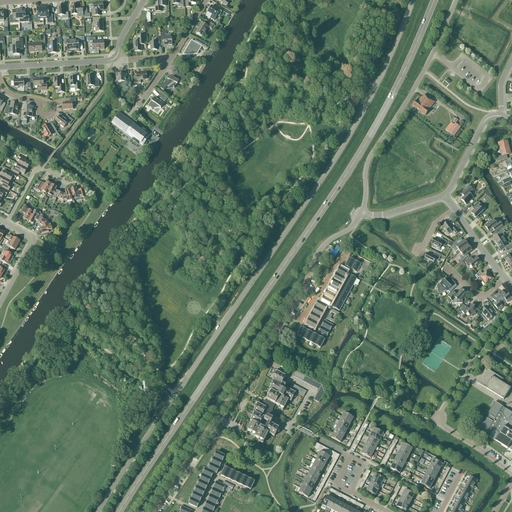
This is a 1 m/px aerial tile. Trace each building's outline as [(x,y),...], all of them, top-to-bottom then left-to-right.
[(156,12),(161,12),(161,7),(166,6),(165,0),(158,0),(158,2),(155,2),(156,12)] [(100,16),(99,10),(103,10),(103,4),(93,4),(93,10),(92,10),(92,16),(100,16)] [(78,9),(77,5),(71,6),(71,15),(77,15),(77,17),(83,17),(83,8),(82,8),(82,9),(78,9)] [(222,9),(216,5),(214,8),(211,6),(206,16),(214,21),(217,16),(219,17),(222,12),(220,12),(222,9)] [(65,13),(64,6),(57,6),(58,16),(62,16),(62,19),(68,19),(68,13),(65,13)] [(40,20),(43,19),(43,7),(37,8),(37,16),(34,16),(34,24),(40,23),(40,20)] [(43,7),(43,19),(47,19),(47,24),(53,24),(52,15),(49,15),(48,7),(43,7)] [(19,11),(19,20),(23,19),(23,23),(29,23),(29,16),(25,17),(25,10),(19,11)] [(15,20),(19,20),(19,11),(13,11),(13,17),(10,18),(10,24),(16,23),(15,20)] [(100,22),(100,19),(93,19),(93,23),(95,23),(96,32),(103,32),(103,22),(100,22)] [(211,29),(213,26),(208,22),(206,26),(201,23),(196,33),(200,35),(199,36),(200,36),(202,37),(208,27),(211,29)] [(166,35),(166,33),(160,33),(161,43),(164,43),(164,47),(172,47),(172,45),(173,45),(172,45),(171,34),(166,35)] [(134,52),(142,51),(141,45),(145,45),(144,36),(137,36),(137,41),(133,41),(134,52)] [(45,46),(45,37),(42,38),(42,37),(41,37),(42,43),(29,44),(29,53),(42,52),(41,46),(45,46)] [(73,40),(73,52),(79,52),(79,43),(82,43),(81,37),(76,37),(76,40),(73,40)] [(49,54),(57,53),(57,45),(60,45),(59,38),(54,39),(54,43),(49,43),(49,54)] [(73,52),(73,40),(69,40),(69,38),(63,38),(64,44),(67,44),(67,53),(73,52)] [(95,42),(95,38),(88,39),(88,42),(93,42),(93,50),(104,50),(104,49),(103,41),(104,41),(95,42)] [(157,50),(157,44),(160,44),(159,38),(156,38),(156,42),(150,42),(151,46),(148,46),(148,47),(148,49),(149,50),(151,50),(151,51),(149,51),(157,50)] [(16,40),(16,45),(8,45),(9,53),(13,53),(13,55),(20,55),(19,51),(23,50),(22,40),(16,40)] [(199,45),(191,41),(182,56),(195,55),(196,54),(198,53),(199,51),(201,48),(202,47),(207,50),(209,47),(201,42),(199,45)] [(134,84),(141,84),(140,80),(147,80),(147,73),(137,74),(137,77),(133,77),(134,84)] [(183,83),(186,78),(176,73),(173,78),(169,76),(168,78),(167,78),(163,85),(161,89),(162,91),(174,89),(175,88),(176,87),(176,86),(176,85),(176,84),(177,84),(179,81),(183,83)] [(126,77),(126,74),(115,75),(116,82),(115,82),(115,83),(122,82),(122,85),(130,85),(130,77),(126,77)] [(94,80),(93,76),(86,77),(87,86),(94,86),(94,88),(99,88),(98,80),(94,80)] [(76,84),(76,77),(69,78),(70,89),(75,89),(75,91),(80,90),(80,84),(76,84)] [(61,86),(60,78),(54,79),(54,88),(58,88),(58,93),(64,93),(64,86),(61,86)] [(14,81),(14,79),(14,88),(14,87),(24,87),(27,86),(27,89),(31,89),(30,83),(27,83),(24,84),(24,80),(14,81)] [(43,83),(43,79),(33,80),(34,87),(41,86),(42,91),(47,90),(47,83),(43,83)] [(165,102),(167,98),(159,92),(162,95),(159,98),(161,99),(159,101),(155,98),(148,107),(152,110),(153,109),(160,108),(161,109),(164,104),(162,103),(164,101),(165,102)] [(435,102),(425,95),(422,97),(418,102),(416,101),(412,106),(425,116),(435,102)] [(63,110),(73,109),(72,105),(76,105),(76,99),(69,100),(70,103),(63,103),(63,110)] [(17,116),(19,105),(11,103),(10,107),(9,108),(6,107),(7,106),(6,106),(5,115),(9,115),(9,113),(13,114),(13,115),(17,116)] [(33,118),(33,107),(25,107),(25,113),(21,113),(21,120),(27,121),(27,117),(28,117),(28,118),(29,118),(29,117),(33,118)] [(140,128),(119,113),(111,123),(132,139),(131,140),(139,145),(139,144),(143,146),(150,136),(147,134),(148,133),(141,127),(140,128)] [(65,119),(61,116),(56,121),(64,128),(67,123),(69,125),(73,121),(68,116),(65,119)] [(50,128),(48,124),(42,128),(48,138),(53,135),(54,136),(58,134),(54,127),(52,128),(51,128),(50,128)] [(454,136),(460,128),(455,124),(448,133),(454,136)] [(510,154),(507,141),(498,144),(498,147),(500,147),(502,156),(510,154)] [(18,165),(27,170),(30,164),(26,162),(27,159),(26,158),(27,156),(23,154),(22,156),(20,155),(18,160),(20,161),(18,165)] [(24,175),(27,170),(18,165),(16,168),(14,167),(11,172),(11,171),(11,172),(17,175),(18,176),(20,173),(24,175)] [(11,172),(11,171),(10,171),(9,174),(4,172),(1,177),(10,182),(12,179),(15,180),(17,175),(11,172)] [(9,185),(10,182),(1,177),(0,179),(0,183),(3,185),(1,188),(8,192),(11,187),(9,185)] [(48,191),(52,185),(47,182),(45,184),(41,182),(40,183),(38,182),(34,189),(36,191),(37,190),(40,192),(41,190),(46,193),(47,190),(48,191)] [(57,198),(60,192),(55,190),(57,187),(52,185),(48,191),(50,192),(48,194),(53,197),(52,198),(56,200),(57,198)] [(466,205),(473,198),(470,195),(473,191),(468,186),(460,194),(464,197),(461,200),(466,205)] [(6,197),(8,192),(1,188),(0,190),(0,197),(1,199),(3,195),(6,197)] [(72,196),(72,197),(74,196),(75,199),(80,198),(81,199),(84,198),(82,189),(77,191),(76,188),(70,190),(72,196)] [(71,196),(72,196),(70,190),(65,191),(66,194),(63,194),(60,192),(57,198),(63,201),(66,200),(66,202),(72,200),(71,196)] [(476,218),(483,211),(480,208),(482,206),(478,202),(473,207),(475,210),(471,214),(476,218)] [(28,221),(31,215),(30,214),(32,212),(27,209),(27,208),(24,206),(20,214),(24,216),(23,219),(28,221)] [(42,218),(43,216),(40,214),(39,216),(34,213),(33,216),(31,215),(28,221),(33,224),(35,222),(39,224),(42,218)] [(48,222),(42,218),(39,224),(43,226),(43,228),(41,229),(43,234),(49,232),(48,231),(52,230),(50,224),(49,225),(48,222)] [(496,224),(493,220),(488,223),(487,222),(484,225),(490,232),(493,230),(495,233),(503,227),(499,221),(496,224)] [(453,229),(448,222),(440,227),(440,228),(442,226),(446,232),(445,233),(445,234),(446,236),(447,236),(452,232),(455,235),(459,232),(455,227),(453,229)] [(497,245),(504,240),(502,237),(504,236),(503,234),(505,232),(504,230),(497,234),(499,236),(493,240),(497,245)] [(8,242),(17,246),(19,242),(11,237),(11,236),(9,235),(7,238),(10,239),(8,242)] [(440,242),(434,239),(431,245),(440,249),(442,245),(445,246),(447,242),(441,239),(440,242)] [(504,240),(497,245),(500,250),(505,247),(507,249),(511,246),(511,242),(509,244),(508,242),(506,244),(504,240)] [(460,252),(468,246),(464,241),(459,245),(456,242),(454,243),(451,248),(452,250),(453,249),(454,251),(457,249),(460,252)] [(14,251),(17,246),(8,242),(6,246),(4,245),(2,247),(7,250),(9,248),(14,251)] [(0,246),(0,249),(3,252),(1,256),(11,261),(13,257),(12,256),(6,253),(7,250),(2,247),(0,246)] [(468,246),(460,252),(462,255),(459,257),(460,259),(459,260),(461,262),(468,257),(466,255),(472,251),(468,246)] [(438,261),(440,256),(435,253),(433,256),(427,253),(424,260),(433,264),(435,260),(438,261)] [(9,266),(11,261),(1,256),(0,257),(0,264),(1,262),(7,265),(9,266)] [(480,263),(476,257),(471,261),(469,259),(464,262),(467,267),(470,265),(472,268),(480,263)] [(351,269),(355,261),(349,258),(345,266),(351,269)] [(355,261),(351,269),(356,273),(361,264),(355,261)] [(329,307),(348,272),(339,268),(321,303),(318,301),(305,325),(314,330),(326,306),(329,307)] [(490,276),(486,271),(483,275),(480,272),(475,276),(477,279),(479,277),(485,285),(489,281),(490,282),(493,279),(491,275),(490,276)] [(346,282),(353,286),(357,279),(350,275),(346,282)] [(448,284),(444,280),(440,284),(439,285),(436,286),(438,291),(438,293),(446,291),(447,292),(448,291),(450,293),(456,286),(455,284),(455,283),(452,280),(448,284)] [(350,292),(353,286),(346,282),(343,288),(350,292)] [(346,298),(350,292),(343,288),(339,295),(346,298)] [(466,295),(461,289),(455,295),(452,292),(447,297),(452,302),(455,298),(456,300),(456,303),(462,303),(462,299),(466,295)] [(497,295),(503,303),(506,301),(507,303),(511,299),(507,293),(507,294),(505,296),(501,291),(497,295)] [(343,305),(346,298),(339,295),(336,301),(343,305)] [(501,305),(503,303),(497,295),(492,299),(496,304),(494,306),(493,305),(498,311),(502,307),(501,305)] [(339,311),(343,305),(336,301),(333,307),(339,311)] [(477,309),(472,304),(469,307),(468,306),(467,306),(465,307),(463,305),(459,309),(461,312),(464,315),(467,313),(470,316),(472,317),(475,314),(473,312),(477,309)] [(492,312),(487,306),(483,309),(485,311),(482,314),(487,319),(490,317),(491,319),(493,317),(495,319),(499,315),(495,310),(492,312)] [(334,323),(339,314),(332,310),(331,312),(336,315),(333,320),(330,319),(332,315),(330,314),(327,319),(334,323)] [(321,327),(329,331),(333,325),(325,321),(321,327)] [(483,333),(491,326),(488,324),(481,331),(483,333)] [(320,348),(325,340),(301,327),(296,336),(320,348)] [(326,337),(329,331),(321,327),(318,333),(326,337)] [(503,400),(510,389),(501,383),(503,379),(486,368),(476,383),(485,388),(485,389),(503,400)] [(319,403),(324,393),(322,386),(295,371),(293,377),(317,390),(318,392),(314,400),(319,403)] [(297,394),(303,397),(306,392),(292,384),(290,390),(285,387),(286,385),(282,383),(285,376),(277,372),(272,380),(274,381),(269,390),(271,391),(263,406),(258,403),(253,412),(255,413),(250,421),(252,422),(247,431),(256,435),(255,437),(264,442),(268,433),(274,437),(279,428),(270,423),(273,419),(271,418),(274,412),(272,411),(275,404),(284,409),(288,400),(291,402),(295,393),(297,394)] [(478,431),(511,451),(511,415),(511,414),(511,412),(495,402),(478,431)] [(342,417),(351,422),(353,418),(344,413),(342,417)] [(349,426),(351,422),(342,417),(339,421),(349,426)] [(347,430),(349,426),(339,421),(337,425),(347,430)] [(345,435),(347,430),(337,425),(335,429),(345,435)] [(343,439),(345,435),(335,429),(333,433),(343,439)] [(371,433),(381,438),(383,434),(374,429),(371,433)] [(340,443),(343,439),(333,433),(331,438),(340,443)] [(379,442),(381,438),(371,433),(369,437),(379,442)] [(377,446),(379,442),(369,437),(367,441),(377,446)] [(375,450),(377,446),(367,441),(365,445),(375,450)] [(401,448),(410,453),(413,449),(403,444),(401,448)] [(373,454),(375,450),(365,445),(363,449),(373,454)] [(408,457),(410,453),(401,448),(399,452),(408,457)] [(370,458),(373,454),(363,449),(361,453),(370,458)] [(216,474),(225,456),(217,452),(208,470),(205,468),(188,504),(197,508),(214,473),(216,474)] [(330,457),(329,456),(326,455),(323,454),(321,452),(320,452),(318,456),(327,461),(330,457)] [(406,461),(408,457),(399,452),(396,456),(406,461)] [(325,465),(327,461),(318,456),(316,460),(325,465)] [(404,465),(406,461),(396,456),(394,460),(404,465)] [(431,464),(440,469),(443,465),(433,459),(431,464)] [(323,469),(325,465),(316,460),(313,464),(323,469)] [(402,470),(404,465),(394,460),(392,464),(402,470)] [(321,473),(323,469),(313,464),(311,468),(321,473)] [(400,474),(402,470),(392,464),(390,469),(400,474)] [(438,473),(440,469),(431,464),(429,468),(438,473)] [(251,490),(255,482),(224,467),(220,476),(251,490)] [(319,477),(321,473),(311,468),(309,472),(319,477)] [(436,477),(438,473),(429,468),(426,472),(436,477)] [(317,481),(319,477),(309,472),(307,476),(317,481)] [(434,481),(436,477),(426,472),(424,476),(434,481)] [(372,478),(382,484),(384,479),(375,474),(372,478)] [(307,476),(305,475),(303,479),(305,480),(314,485),(317,481),(307,476)] [(432,485),(434,481),(424,476),(422,480),(432,485)] [(468,481),(467,483),(474,487),(477,481),(470,477),(468,481)] [(380,488),(382,484),(372,478),(370,482),(380,488)] [(312,490),(314,485),(305,480),(303,484),(312,490)] [(430,489),(432,485),(422,480),(420,484),(430,489)] [(225,485),(223,484),(217,481),(213,488),(222,492),(225,485)] [(378,492),(380,488),(370,482),(368,487),(378,492)] [(465,485),(464,489),(471,493),(474,487),(467,483),(465,485)] [(310,494),(312,490),(303,484),(300,488),(310,494)] [(376,496),(378,492),(368,487),(366,491),(376,496)] [(219,499),(222,492),(213,488),(210,494),(219,499)] [(308,498),(310,494),(300,488),(298,493),(308,498)] [(462,492),(460,494),(468,498),(471,493),(464,489),(462,492)] [(402,494),(412,499),(414,495),(405,490),(402,494)] [(216,505),(219,499),(210,494),(207,501),(216,505)] [(410,503),(412,499),(402,494),(400,498),(410,503)] [(459,496),(457,500),(465,504),(468,498),(460,494),(459,496)] [(326,508),(331,498),(327,496),(322,505),(326,508)] [(330,510),(335,500),(331,498),(326,508),(330,510)] [(408,507),(410,503),(400,498),(398,502),(408,507)] [(334,511),(340,502),(335,500),(330,510),(334,511)] [(455,504),(454,506),(462,510),(465,504),(457,500),(455,504)] [(213,511),(216,505),(207,501),(204,508),(213,511)] [(334,511),(339,511),(344,504),(340,502),(334,511)] [(406,511),(408,507),(398,502),(396,507),(406,511)]
